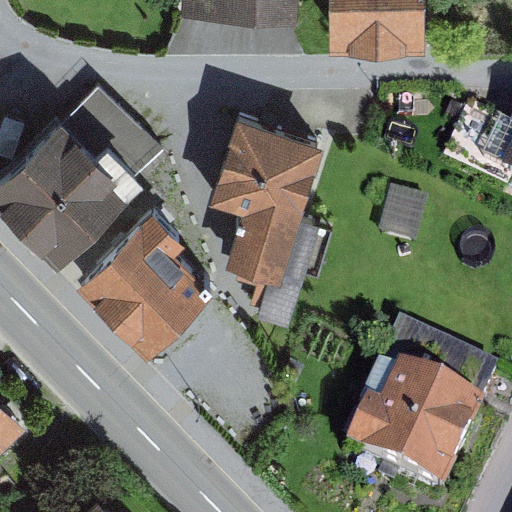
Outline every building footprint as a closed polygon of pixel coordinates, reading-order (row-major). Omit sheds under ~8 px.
[(290,9),(290,0),(196,0),(196,7),(290,9)] [(425,0),(343,0),(344,37),(426,36),(425,0)] [(323,138),(245,117),(223,197),(256,206),(241,261),(287,274),(323,138)] [(511,136),(481,122),(461,164),(511,186),(511,136)] [(130,190),(66,123),(0,186),(0,192),(60,256),(130,190)] [(194,243),(160,208),(91,276),(157,342),(211,289),(179,257),(194,243)] [(484,416),(406,379),(369,457),(447,494),(484,416)] [(0,453),(23,429),(0,405),(0,453)]
